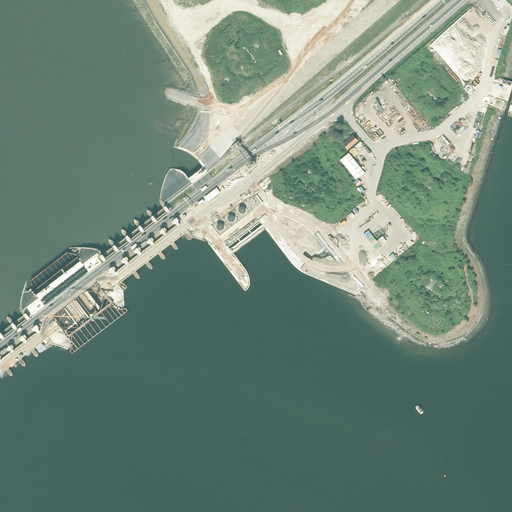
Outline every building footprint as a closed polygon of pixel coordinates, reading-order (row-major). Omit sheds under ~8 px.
[(258,62),(271,53),(258,35),(245,45),(258,62)] [(435,99),(443,88),(433,81),(425,93),(427,94),(427,93),(429,94),(429,95),(431,97),(432,96),(434,97),(433,98),(435,99)] [(342,144),(348,150),(358,141),(353,135),(342,144)] [(356,180),(364,172),(354,159),(349,153),(340,160),(345,166),(356,180)] [(306,188),(319,178),(308,165),(296,175),(297,176),(298,175),(301,179),(300,180),(302,183),(303,182),(306,185),(305,186),(306,188)] [(416,172),(412,179),(414,180),(414,179),(422,184),(421,185),(424,186),(424,185),(432,190),(431,191),(433,192),(437,186),(440,182),(439,181),(438,181),(436,179),(434,179),(424,173),(423,172),(420,170),(420,169),(418,168),(416,172)] [(448,287),(437,280),(426,273),(419,284),(420,285),(421,284),(430,289),(429,291),(432,292),(432,291),(440,296),(439,297),(441,298),(448,287)] [(40,327),(38,324),(33,328),(35,331),(37,330),(39,333),(42,332),(39,328),(40,327)] [(28,337),(26,334),(21,338),(23,341),(24,340),(27,343),(29,341),(26,338),(28,337)] [(15,347),(13,344),(8,348),(10,351),(11,349),(14,353),(16,351),(13,348),(15,347)]
